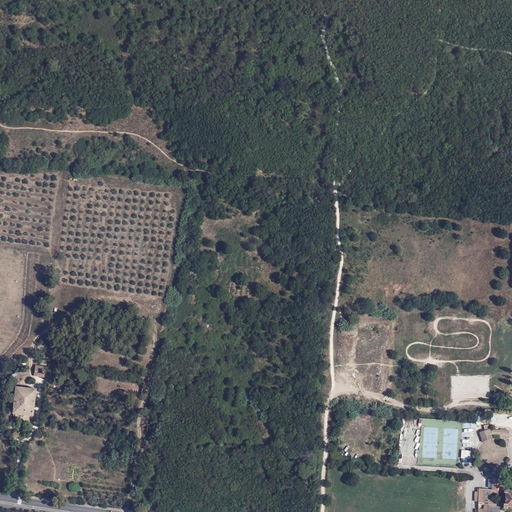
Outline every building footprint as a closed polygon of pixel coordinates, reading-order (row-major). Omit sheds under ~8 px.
[(52,371),(52,368),(35,366),(34,376),(55,378),(55,372),(52,371)] [(13,413),(33,415),(36,389),(29,388),(29,386),(25,386),(25,388),(16,387),(13,413)] [(489,429),(487,424),(483,425),(485,430),(479,432),(482,441),(485,440),(487,439),(489,438),(490,438),(492,438),(491,434),(509,435),(509,430),(507,430),(500,430),(489,429)] [(470,458),(471,450),(461,449),(461,458),(470,458)] [(503,492),(504,492),(505,490),(503,491),(503,478),(492,478),(491,493),(503,493),(503,492)] [(511,490),(509,490),(509,488),(505,488),(505,490),(504,492),(507,492),(506,504),(504,504),(504,502),(488,501),(488,504),(502,505),(502,507),(508,508),(508,506),(511,505),(511,490)]
